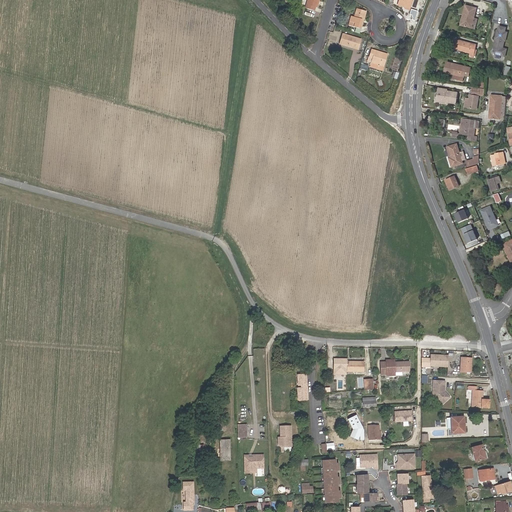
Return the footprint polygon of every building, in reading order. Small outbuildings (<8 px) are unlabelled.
[(319,0),(307,0),(305,9),(314,12),(315,8),(317,9),(319,0)] [(465,14),(462,25),(471,27),(476,8),(467,5),(466,5),(463,14),(465,14)] [(366,11),(357,9),(354,17),(351,16),(350,21),(354,23),(353,26),(361,29),(366,11)] [(502,48),(504,41),(505,41),(507,32),(505,32),(506,28),(499,26),(498,30),(497,30),(495,38),(496,39),(493,48),(495,54),(503,56),(504,48),(502,48)] [(343,34),(340,43),(358,49),(361,39),(343,34)] [(456,39),(453,48),(470,53),(469,55),(473,56),(476,47),(472,46),(472,44),(456,39)] [(384,66),(387,54),(371,50),(369,57),(373,58),(372,61),(371,62),(384,66)] [(444,72),(453,74),(463,77),(464,77),(464,75),(468,76),(470,68),(447,62),(444,72)] [(377,81),(380,87),(385,85),(383,79),(377,81)] [(477,89),(472,88),(471,94),(484,96),(485,81),(478,81),(477,89)] [(436,100),(438,101),(440,90),(446,91),(447,89),(438,88),(436,100)] [(440,90),(438,101),(456,103),(457,93),(446,91),(440,90)] [(476,109),(478,97),(470,95),(469,99),(467,108),(476,109)] [(499,120),(501,98),(490,96),(488,119),(499,120)] [(468,135),(468,140),(477,141),(477,136),(473,136),(476,121),(464,120),(462,119),(460,134),(468,135)] [(452,167),(463,163),(457,144),(448,147),(452,158),(449,159),(452,167)] [(505,163),(503,152),(495,154),(495,155),(491,156),(493,166),(499,164),(504,163),(505,163)] [(467,161),(468,166),(480,163),(480,157),(473,159),(467,161)] [(466,169),(467,174),(478,171),(477,166),(466,169)] [(449,190),(459,186),(455,176),(445,180),(449,190)] [(497,183),(495,178),(488,180),(492,191),(498,189),(497,183)] [(498,225),(490,206),(481,210),(489,229),(498,225)] [(468,219),(464,210),(455,214),(459,223),(468,219)] [(473,230),(464,234),(468,243),(477,240),(473,230)] [(511,262),(511,261),(511,240),(503,244),(511,262)] [(448,356),(431,355),(430,366),(448,367),(448,356)] [(471,358),(462,358),(461,372),(470,372),(471,358)] [(364,371),(364,362),(347,361),(347,359),(334,359),(334,369),(347,369),(347,371),(364,371)] [(409,362),(394,363),(390,363),(390,360),(386,360),(386,362),(380,362),(380,374),(387,374),(387,375),(395,375),(395,372),(409,371),(409,362)] [(433,384),(433,390),(445,390),(445,385),(445,382),(434,381),(433,384)] [(445,390),(433,390),(433,395),(435,396),(438,399),(438,402),(441,405),(450,397),(447,394),(446,394),(445,393),(445,391),(445,390)] [(484,393),(473,392),(471,407),(490,408),(490,401),(483,400),(484,393)] [(413,411),(395,412),(396,423),(414,422),(413,411)] [(451,431),(447,431),(448,436),(457,435),(457,433),(464,433),(463,417),(451,418),(451,429),(451,431)] [(292,425),(282,425),(282,438),(280,438),(280,443),(282,446),(293,445),(292,425)] [(378,428),(369,429),(369,438),(378,438),(378,428)] [(481,445),(472,448),(475,461),(485,459),(481,445)] [(252,466),(263,466),(262,454),(252,455),(252,456),(248,457),(248,455),(244,455),(245,473),(252,472),(252,466)] [(399,455),(399,465),(397,465),(397,469),(411,468),(415,468),(415,454),(413,454),(399,455)] [(365,467),(368,467),(374,466),(374,469),(378,468),(377,455),(360,455),(360,467),(365,467)] [(335,459),(322,460),(325,502),(338,501),(338,498),(342,497),(341,490),(337,490),(337,484),(341,484),(340,476),(336,476),(336,470),(340,470),(339,462),(335,463),(335,459)] [(472,479),(471,469),(464,470),(466,484),(470,483),(469,479),(472,479)] [(494,479),(493,469),(479,471),(480,481),(494,479)] [(408,473),(397,474),(397,484),(407,484),(408,483),(408,473)] [(356,475),(356,484),(357,484),(368,484),(368,474),(356,475)] [(426,476),(421,476),(423,499),(429,498),(430,498),(430,495),(433,491),(433,489),(431,487),(430,486),(430,484),(431,483),(431,480),(430,480),(429,476),(426,476)] [(301,481),(302,493),(310,492),(309,486),(309,481),(301,481)] [(501,494),(511,490),(511,489),(510,481),(495,486),(497,494),(501,493),(501,494)] [(196,483),(191,483),(191,487),(187,487),(187,493),(196,493),(196,483)] [(357,484),(357,493),(364,493),(369,493),(368,484),(357,484)] [(407,484),(397,484),(397,495),(407,494),(407,484)] [(378,492),(369,493),(364,493),(365,502),(378,501),(378,492)] [(183,510),(184,497),(176,497),(175,510),(183,510)] [(413,511),(413,500),(402,501),(402,511),(413,511)]
